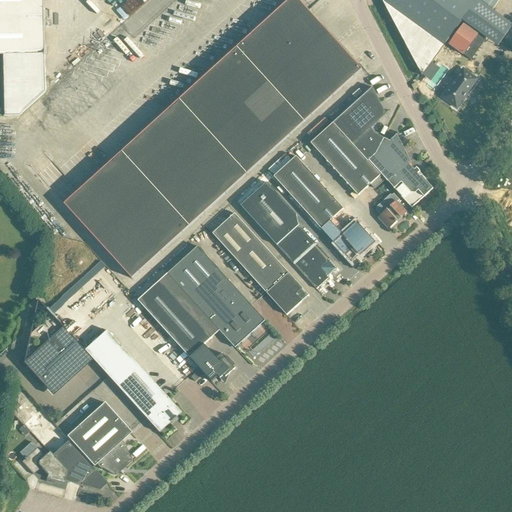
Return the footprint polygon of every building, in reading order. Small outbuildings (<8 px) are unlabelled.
[(0,0),(0,55),(2,56),(4,116),(19,115),(46,92),(45,55),(44,0),(0,0)] [(362,70),(309,10),(299,0),(289,0),(65,204),(132,279),(362,70)] [(170,13),(189,18),(194,0),(181,0),(181,3),(173,1),(170,13)] [(382,0),(422,76),(463,20),(501,47),(511,32),(511,23),(493,10),(485,4),(479,0),(382,0)] [(500,0),(479,0),(485,4),(493,10),(500,0)] [(464,54),(473,41),(480,47),(485,40),(463,24),(450,43),(464,54)] [(477,79),(464,70),(443,97),(457,107),(477,79)] [(376,154),(384,138),(376,134),(371,128),(387,114),(373,88),(334,123),(368,161),(369,160),(376,154)] [(381,175),(368,161),(334,123),(311,143),(359,196),(381,175)] [(418,169),(417,168),(415,170),(409,163),(411,161),(397,135),(390,141),(384,138),(376,154),(369,160),(412,208),(434,189),(424,178),(419,177),(417,175),(421,172),(420,171),(420,170),(419,170),(418,169)] [(344,209),(337,201),(297,157),(274,177),(322,229),(344,209)] [(323,252),(299,225),(296,214),(267,183),(241,206),(277,245),(317,289),(329,278),(327,277),(336,269),(328,260),(330,259),(323,252)] [(381,215),(379,217),(389,229),(407,213),(397,202),(400,200),(394,194),(392,195),(391,194),(377,206),(377,211),(381,215)] [(283,266),(255,236),(236,214),(213,234),(233,256),(260,286),(287,316),(309,295),(283,266)] [(266,321),(259,314),(198,247),(168,274),(220,331),(236,348),(266,321)] [(55,313),(107,267),(102,262),(50,307),(55,313)] [(222,353),(215,360),(203,346),(220,331),(168,274),(139,301),(212,382),(218,376),(220,378),(224,375),(226,377),(236,368),(222,353)] [(30,335),(23,364),(44,386),(53,396),(60,389),(92,361),(51,315),(30,335)] [(181,413),(174,406),(106,331),(84,350),(159,433),(181,413)] [(131,433),(125,426),(105,403),(67,437),(87,459),(94,467),(97,464),(102,470),(103,469),(114,475),(115,474),(116,476),(132,461),(131,460),(132,459),(126,448),(127,446),(122,441),(131,433)] [(26,436),(42,421),(35,414),(19,429),(26,436)] [(95,470),(94,472),(67,442),(47,460),(37,448),(24,458),(25,459),(22,462),(34,475),(41,468),(48,475),(47,478),(64,482),(99,491),(108,484),(95,470)]
